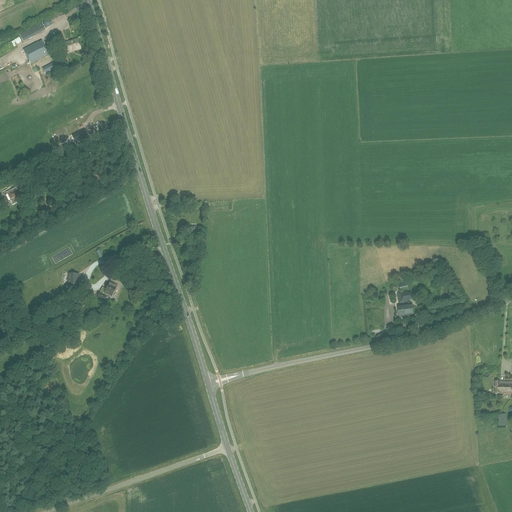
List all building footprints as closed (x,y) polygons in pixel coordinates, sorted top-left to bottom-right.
[(27,39),(45,29),(41,22),(23,32),(27,39)] [(67,53),(81,49),(78,40),(64,43),(67,53)] [(42,41),(24,51),(30,64),(49,54),(42,41)] [(51,66),(43,70),(45,74),(56,68),(53,63),(50,64),(51,66)] [(84,129),(75,134),(72,135),(76,143),(77,142),(88,137),(84,129)] [(9,201),(10,200),(12,205),(17,202),(15,197),(19,195),(18,192),(24,189),(22,185),(6,192),(7,194),(6,195),(6,196),(8,200),(9,201)] [(100,250),(96,252),(101,261),(106,270),(109,268),(105,260),(100,250)] [(79,274),(69,273),(68,284),(71,284),(70,287),(78,287),(79,274)] [(112,296),(115,288),(113,287),(115,284),(110,281),(106,289),(102,288),(100,292),(97,297),(105,301),(108,294),(112,296)] [(408,293),(407,291),(397,293),(399,303),(409,302),(409,300),(412,299),(411,292),(408,293)] [(399,317),(413,315),(412,304),(398,306),(399,317)] [(436,320),(440,317),(439,312),(435,310),(431,313),(431,318),(436,320)] [(511,394),(511,384),(511,382),(494,382),(494,394),(511,394)] [(498,426),(506,426),(506,414),(498,414),(498,426)] [(503,445),(499,451),(503,455),(508,448),(503,445)]
